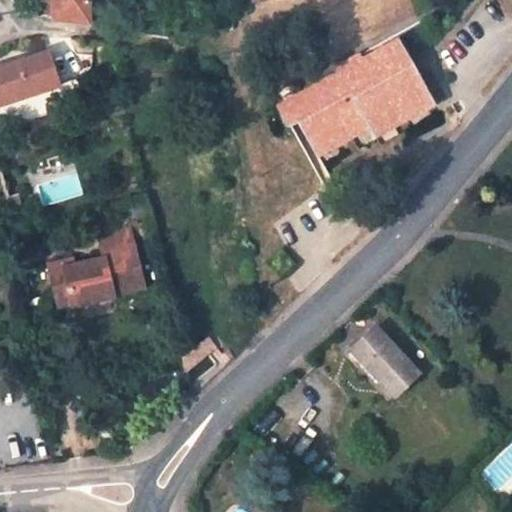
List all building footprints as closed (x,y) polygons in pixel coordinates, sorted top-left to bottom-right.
[(97,20),(97,1),(87,1),(86,0),(51,0),(51,20),(78,24),(86,24),(86,19),(97,20)] [(403,59),(395,45),(370,59),(349,68),(347,62),(336,68),(339,74),(279,107),(290,126),(297,122),(316,154),(367,126),(372,135),(426,106),(409,77),(414,75),(406,58),(403,59)] [(0,103),(59,84),(47,52),(0,66),(0,103)] [(367,53),(347,62),(349,68),(370,59),(367,53)] [(307,159),(316,154),(297,122),(290,126),(307,159)] [(97,251),(129,244),(125,228),(93,235),(97,251)] [(99,257),(68,265),(67,257),(42,262),(48,291),(64,287),(68,304),(108,296),(106,291),(138,284),(129,244),(97,251),(99,257)] [(294,265),(280,250),(266,263),(280,278),(294,265)] [(48,291),(52,307),(68,304),(64,287),(48,291)] [(418,375),(375,328),(351,349),(377,377),(394,395),(418,375)] [(208,350),(214,345),(207,335),(179,358),(182,371),(208,350)] [(377,377),(351,349),(345,355),(370,382),(377,377)] [(218,354),(222,361),(228,358),(225,350),(219,353),(218,354)]
